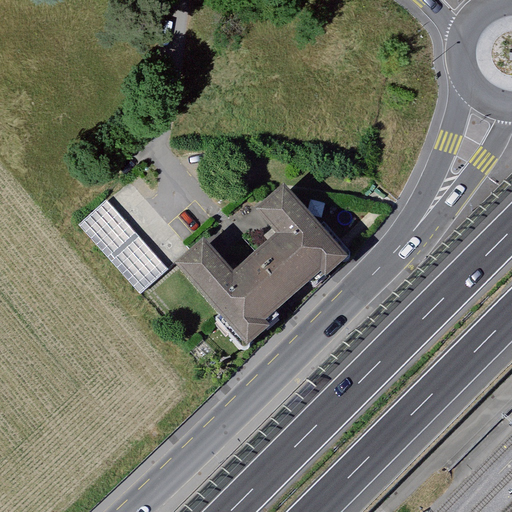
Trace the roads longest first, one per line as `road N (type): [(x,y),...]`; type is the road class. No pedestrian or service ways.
road 1 (motorway): [(511,229),(229,511)]
road 2 (secondary): [(131,511),(406,240)]
road 3 (motorway): [(315,511),(511,315)]
road 4 (secondary): [(466,74),(448,142),(406,240)]
road 5 (secondary): [(406,240),(484,161),(511,118)]
